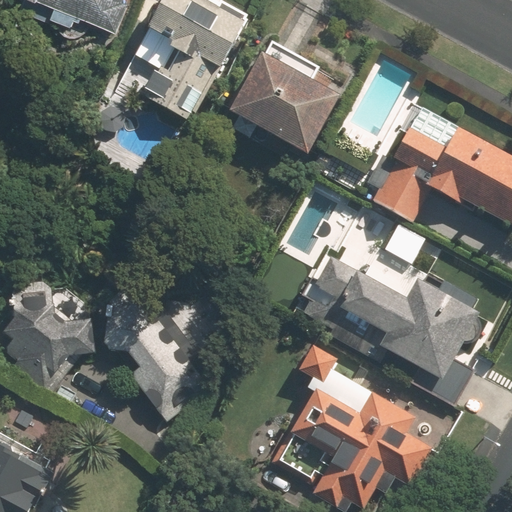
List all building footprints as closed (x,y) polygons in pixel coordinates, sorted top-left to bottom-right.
[(79,12),(121,31),(134,0),(49,0),(60,4),(55,16),(74,24),(79,12)] [(208,0),(167,0),(137,57),(163,71),(150,95),(194,118),(246,20),(208,0)] [(318,68),(274,43),(234,112),(309,155),(342,98),(312,80),(318,68)] [(348,125),(333,153),(367,171),(382,143),(348,125)] [(429,190),(459,206),(466,193),(511,217),(511,154),(459,126),(447,148),(412,129),(375,199),(413,220),(429,190)] [(5,349),(48,395),(115,331),(140,366),(131,373),(166,418),(210,382),(157,316),(100,246),(46,290),(45,288),(44,287),(43,286),(41,285),(39,285),(38,284),(36,284),(34,283),(33,283),(31,283),(29,283),(27,283),(26,284),(24,285),(22,285),(21,286),(19,287),(18,288),(17,290),(16,291),(15,293),(14,294),(13,296),(13,297),(12,299),(12,301),(12,303),(12,304),(12,306),(13,308),(13,309),(14,311),(15,313),(16,314),(14,316),(19,322),(6,333),(13,341),(5,349)] [(330,336),(373,363),(383,348),(439,383),(430,398),(457,415),(482,375),(455,358),(481,315),(421,277),(407,301),(333,255),(298,311),(332,332),(330,336)] [(338,360),(312,346),(300,369),(323,382),(279,460),(321,484),(315,495),(345,511),(367,511),(390,471),(411,482),(431,446),(411,434),(420,418),(333,370),(338,360)] [(0,511),(30,511),(38,499),(32,496),(47,470),(0,443),(0,511)]
